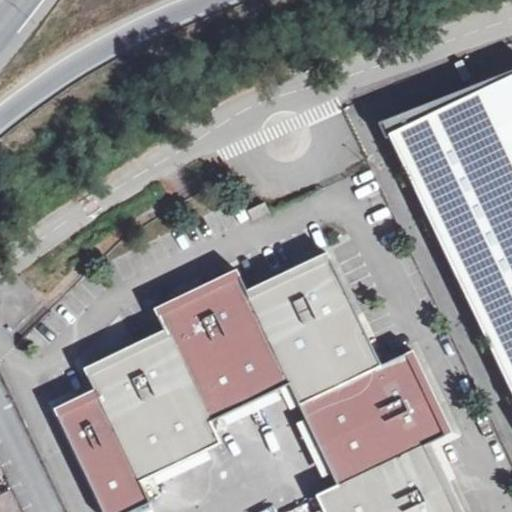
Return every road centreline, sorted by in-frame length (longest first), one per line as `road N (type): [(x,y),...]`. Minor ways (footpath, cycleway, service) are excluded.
road 1 (unclassified): [(511,18),(338,82),(183,154),(0,271)]
road 2 (trunk): [(0,119),(124,37),(212,0)]
